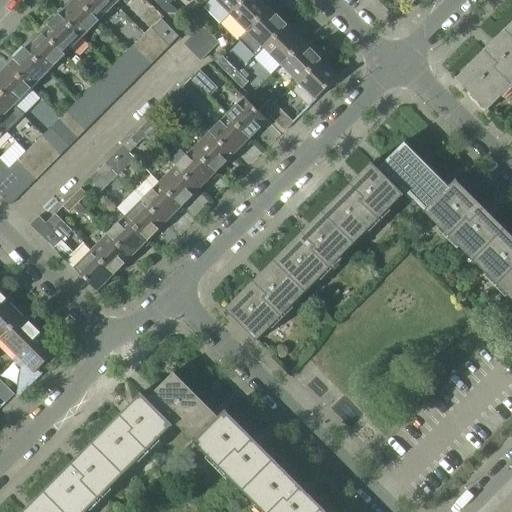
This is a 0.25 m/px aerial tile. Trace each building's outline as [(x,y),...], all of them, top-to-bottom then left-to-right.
[(68,6),(58,16),(80,39),(97,22),(75,0),(73,0),(68,6),(68,5),(67,6),(68,6)] [(75,0),(97,22),(114,5),(109,0),(75,0)] [(158,0),(156,3),(165,12),(171,6),(165,0),(158,0)] [(215,0),(230,15),(244,0),(215,0)] [(244,0),(230,15),(246,31),(269,8),(260,0),(244,0)] [(171,6),(165,12),(174,21),(180,15),(171,6)] [(246,31),(264,49),(287,26),(287,25),(286,26),(270,9),(270,8),(269,9),(269,8),(246,31)] [(51,23),(41,33),(63,56),(80,39),(58,16),(51,23),(51,22),(50,23),(51,23)] [(162,20),(151,30),(169,47),(179,37),(162,20)] [(511,23),(494,41),(457,78),(456,78),(455,79),(487,111),(488,110),(511,85),(511,23)] [(183,44),(192,52),(210,34),(202,26),(183,44)] [(264,49),(281,65),(303,43),(304,42),(303,42),(287,26),(264,49)] [(150,29),(140,38),(159,57),(169,47),(151,30),(150,29)] [(24,50),(47,73),(63,56),(41,33),(29,44),(29,45),(25,49),(24,48),(24,49),(24,50)] [(210,34),(192,52),(201,61),(219,42),(210,34)] [(140,38),(132,47),(150,65),(159,57),(140,38)] [(281,65),(298,82),(320,60),(321,59),(320,59),(303,43),(281,65)] [(132,47),(124,54),(143,73),(150,65),(132,47)] [(7,67),(29,90),(47,73),(24,50),(12,61),(13,62),(8,66),(7,65),(7,66),(7,67)] [(124,54),(115,63),(134,82),(143,73),(124,54)] [(216,62),(234,81),(240,74),(222,56),(216,62)] [(320,60),(298,82),(291,90),(308,107),(319,96),(338,77),(337,76),(337,77),(320,60)] [(115,63),(107,71),(126,90),(134,82),(115,63)] [(0,93),(13,107),(29,90),(7,67),(0,73),(0,93)] [(199,70),(190,79),(209,98),(218,89),(199,70)] [(107,71),(99,80),(117,98),(126,90),(107,71)] [(240,74),(234,81),(242,88),(248,82),(240,74)] [(99,80),(90,88),(109,107),(117,98),(99,80)] [(182,87),(173,96),(179,102),(188,93),(182,87)] [(90,88),(82,96),(100,115),(109,107),(90,88)] [(0,128),(6,134),(13,126),(3,116),(13,107),(0,93),(0,128)] [(82,96),(74,105),(92,123),(100,115),(82,96)] [(179,102),(173,96),(164,105),(170,111),(179,102)] [(243,99),(227,116),(250,139),(250,138),(262,126),(266,122),(267,122),(268,122),(244,98),(243,99)] [(261,108),(267,114),(275,105),(269,99),(261,108)] [(74,105),(65,113),(84,131),(92,123),(74,105)] [(275,105),(267,114),(284,131),(293,123),(275,105)] [(65,113),(57,122),(75,140),(84,131),(65,113)] [(227,116),(210,133),(233,156),(233,155),(245,143),(244,143),(249,139),(250,139),(227,116)] [(148,121),(139,130),(145,136),(154,127),(148,121)] [(57,122),(49,129),(67,148),(75,140),(57,122)] [(49,129),(40,138),(59,157),(67,148),(49,129)] [(145,136),(139,130),(130,139),(136,145),(145,136)] [(210,133),(193,150),(216,173),(216,172),(228,160),(232,155),(233,156),(210,133)] [(40,138),(32,146),(51,164),(59,157),(40,138)] [(425,213),(511,300),(511,237),(456,182),(456,181),(455,180),(448,188),(405,145),(405,144),(404,142),(385,161),(386,163),(379,170),(373,164),(373,165),(371,163),(370,164),(370,165),(261,274),(226,309),(225,308),(224,309),(257,342),(258,341),(257,340),(306,292),(402,196),(403,196),(401,193),(403,191),(424,212),(423,213),(424,214),(425,213)] [(32,146),(24,155),(42,173),(51,164),(32,146)] [(114,155),(105,164),(111,170),(129,153),(122,147),(114,155)] [(193,150),(176,167),(198,190),(198,189),(199,190),(199,189),(211,177),(215,172),(216,173),(193,150)] [(24,155),(16,162),(34,181),(42,173),(24,155)] [(16,162),(7,171),(25,190),(34,181),(16,162)] [(105,164),(96,173),(88,181),(97,190),(100,193),(117,176),(111,170),(105,164)] [(176,167),(159,184),(182,207),(182,206),(194,194),(198,190),(176,167)] [(7,171),(0,177),(0,181),(17,198),(25,190),(7,171)] [(17,198),(0,181),(0,195),(10,206),(17,198)] [(159,184),(142,201),(165,224),(165,223),(177,211),(181,206),(182,207),(159,184)] [(80,188),(71,198),(77,204),(86,195),(80,188)] [(116,209),(125,218),(148,241),(148,240),(160,228),(164,223),(165,224),(142,201),(133,192),(116,209)] [(77,204),(71,198),(62,207),(68,213),(77,204)] [(30,225),(48,244),(53,249),(54,249),(71,231),(55,215),(55,214),(53,215),(45,224),(41,219),(39,217),(30,225)] [(125,218),(108,234),(131,258),(132,257),(131,257),(143,245),(147,240),(148,241),(125,218)] [(108,234),(91,252),(113,274),(114,275),(115,275),(114,274),(126,262),(130,257),(131,258),(108,234)] [(113,274),(91,252),(74,269),(73,268),(73,269),(77,273),(78,273),(97,292),(97,291),(109,279),(113,274)] [(0,304),(0,338),(22,316),(10,304),(10,305),(5,300),(6,299),(0,304)] [(0,338),(0,340),(16,357),(40,333),(39,333),(27,321),(27,322),(22,317),(23,316),(22,316),(0,338)] [(40,333),(16,357),(13,360),(20,368),(22,366),(19,386),(18,387),(25,391),(42,374),(41,373),(40,374),(37,371),(38,370),(57,350),(56,350),(44,338),(44,339),(39,334),(40,333)] [(194,444),(262,511),(325,511),(274,461),(225,412),(226,411),(225,410),(217,418),(174,375),(175,375),(173,373),(154,392),(156,393),(148,401),(143,395),(142,395),(140,393),(139,394),(140,395),(93,442),(22,511),(85,511),(124,473),(171,426),(172,427),(173,426),(170,424),(173,421),(194,442),(193,443),(194,444)] [(0,380),(0,398),(5,403),(14,394),(0,380)]
